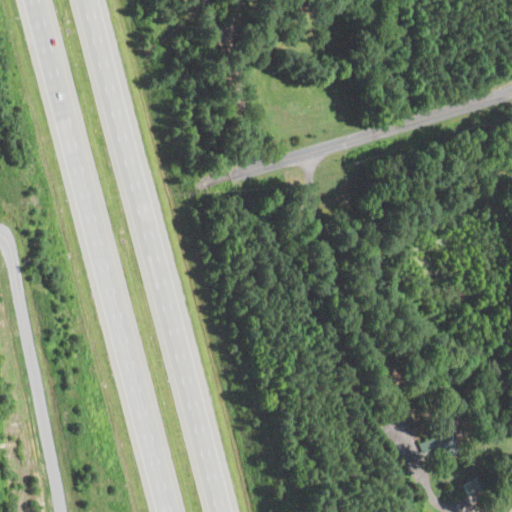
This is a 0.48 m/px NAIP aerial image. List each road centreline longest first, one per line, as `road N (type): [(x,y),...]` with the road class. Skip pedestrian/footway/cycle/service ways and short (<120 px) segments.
road 1 (motorway): [(228,511),(88,0)]
road 2 (motorway): [(37,0),(175,511)]
road 3 (residential): [(219,189),(511,101)]
road 4 (residential): [(8,235),(63,511)]
